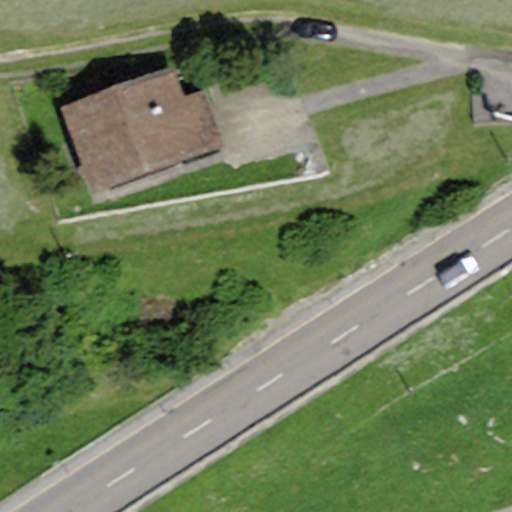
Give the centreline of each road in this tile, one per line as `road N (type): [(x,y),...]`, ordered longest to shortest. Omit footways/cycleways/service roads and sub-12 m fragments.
road 1 (secondary): [(60,511),(511,227)]
road 2 (track): [(0,53),(250,13),(511,64)]
